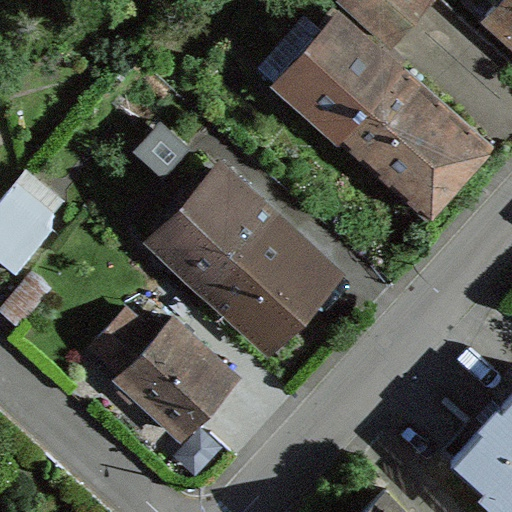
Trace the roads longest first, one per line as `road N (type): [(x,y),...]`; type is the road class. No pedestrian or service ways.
road 1 (residential): [(240,511),(511,215)]
road 2 (residential): [(0,360),(165,511)]
